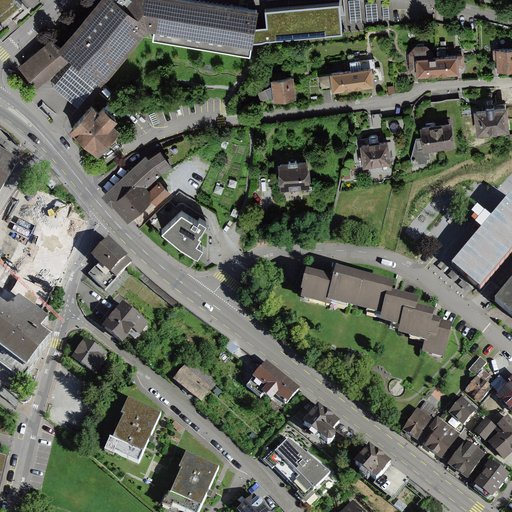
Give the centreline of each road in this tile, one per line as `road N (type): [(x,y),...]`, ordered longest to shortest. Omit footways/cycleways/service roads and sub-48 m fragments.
road 1 (residential): [(511,80),(186,124),(116,151)]
road 2 (residential): [(206,301),(264,251),(388,256),(468,311),(511,355)]
road 3 (primary): [(206,301),(477,511)]
road 4 (residential): [(297,511),(216,424),(65,313)]
road 5 (residential): [(65,313),(13,511)]
road 6 (primary): [(0,100),(107,212)]
road 7 (primary): [(107,212),(206,301)]
